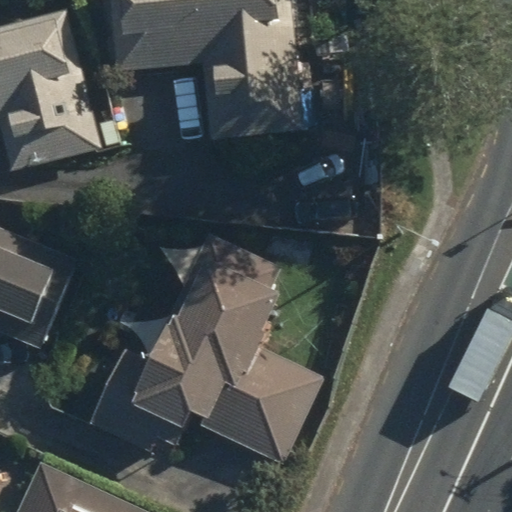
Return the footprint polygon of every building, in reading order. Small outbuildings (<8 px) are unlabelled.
[(301,0),(116,0),(124,72),(210,62),(219,145),(316,134),(301,0)] [(76,13),(0,29),(0,138),(9,137),(15,167),(104,148),(76,13)] [(87,256),(0,225),(0,308),(60,330),(87,256)] [(217,235),(176,321),(138,303),(105,373),(85,363),(64,408),(176,462),(196,421),(286,463),(325,380),(270,354),(296,299),(276,289),(287,268),(217,235)] [(145,511),(51,467),(44,482),(9,465),(0,484),(0,511),(145,511)]
